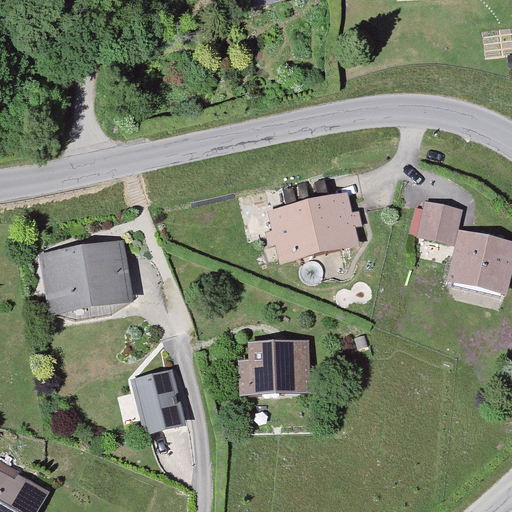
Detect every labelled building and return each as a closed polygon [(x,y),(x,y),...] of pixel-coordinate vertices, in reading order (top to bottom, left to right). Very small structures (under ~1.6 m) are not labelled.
[(211,0),(220,26),(309,1),(308,0),(211,0)] [(345,200),(270,217),(283,272),(360,253),(345,200)] [(463,215),(430,207),(424,213),(420,245),(458,251),(463,215)] [(511,290),(511,246),(461,235),(458,251),(450,288),(509,301),(511,290)] [(124,246),(40,260),(50,320),(134,306),(124,246)] [(305,348),(247,350),(251,368),(240,368),(243,406),(310,404),(305,348)] [(172,364),(130,373),(142,426),(183,417),(172,364)] [(0,475),(0,511),(44,511),(51,501),(0,475)]
